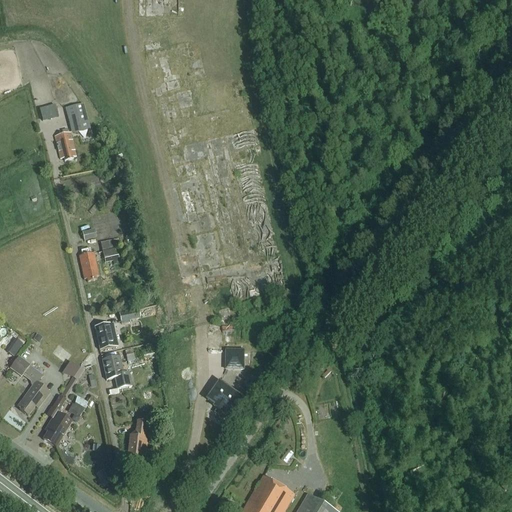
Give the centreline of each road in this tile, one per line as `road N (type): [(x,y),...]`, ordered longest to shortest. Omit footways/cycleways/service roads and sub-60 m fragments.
road 1 (residential): [(123,511),(46,133)]
road 2 (unclassified): [(102,511),(0,440)]
